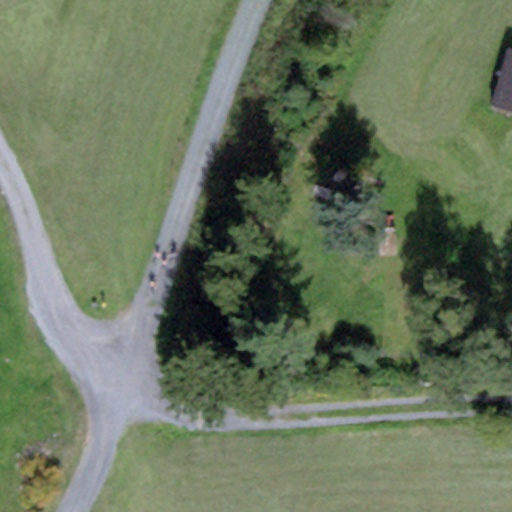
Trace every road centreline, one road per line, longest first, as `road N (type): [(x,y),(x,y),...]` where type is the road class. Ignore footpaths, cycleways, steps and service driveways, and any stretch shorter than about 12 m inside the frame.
road 1 (track): [(253,0),(140,332),(126,404)]
road 2 (track): [(126,404),(246,422),(511,400)]
road 3 (track): [(126,404),(60,325),(0,155)]
road 4 (track): [(66,511),(126,404)]
